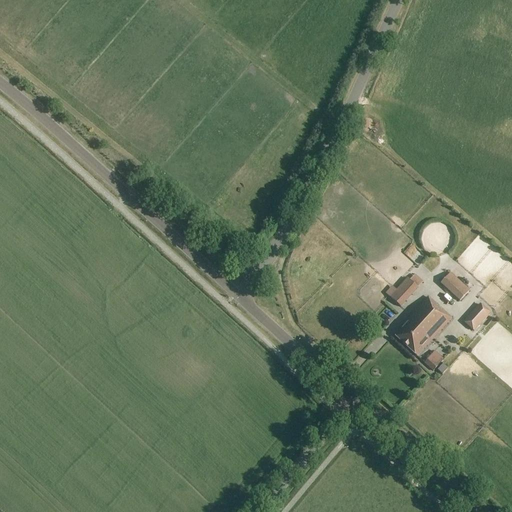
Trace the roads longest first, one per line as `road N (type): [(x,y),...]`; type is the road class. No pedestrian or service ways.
road 1 (tertiary): [(235,294),(305,196),(397,0)]
road 2 (tertiary): [(235,294),(0,83)]
road 3 (tertiary): [(475,511),(354,401)]
road 4 (tertiary): [(354,401),(235,294)]
road 5 (tertiary): [(260,511),(354,401)]
